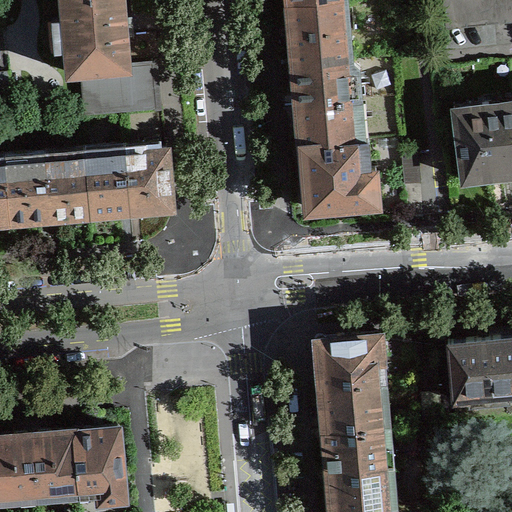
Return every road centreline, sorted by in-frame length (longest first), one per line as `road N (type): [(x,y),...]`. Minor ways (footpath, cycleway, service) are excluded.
road 1 (residential): [(241,290),(214,0)]
road 2 (secondary): [(241,290),(511,264)]
road 3 (secondary): [(241,290),(166,286),(0,299)]
road 4 (residential): [(260,511),(241,290)]
road 5 (residential): [(148,511),(137,382),(170,329)]
road 6 (secondary): [(0,343),(170,329)]
